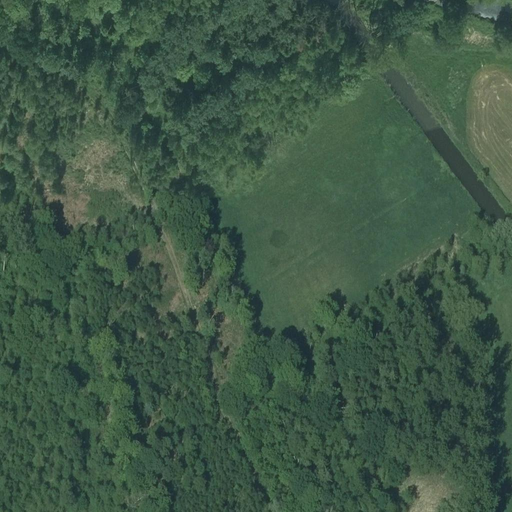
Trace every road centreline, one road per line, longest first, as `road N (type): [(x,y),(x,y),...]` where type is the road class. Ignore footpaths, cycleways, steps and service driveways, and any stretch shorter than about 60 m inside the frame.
road 1 (track): [(161,226),(272,511)]
road 2 (track): [(44,0),(35,17),(106,91),(161,226)]
road 3 (track): [(0,247),(69,255),(161,226)]
